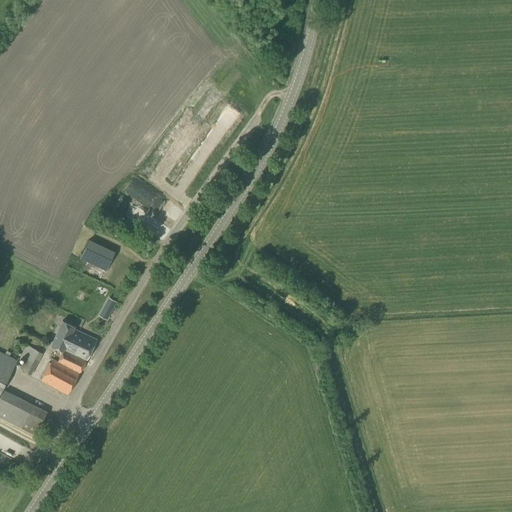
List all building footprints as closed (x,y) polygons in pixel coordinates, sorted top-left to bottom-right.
[(201,146),(216,155),(245,110),(230,100),(201,146)] [(232,148),(230,153),(237,157),(240,152),(232,148)] [(144,189),(139,180),(130,184),(135,193),(144,189)] [(106,271),(115,251),(89,239),(79,259),(106,271)] [(78,285),(93,294),(98,285),(83,276),(78,285)] [(109,298),(105,304),(113,308),(116,302),(109,298)] [(58,349),(63,351),(58,362),(53,359),(41,380),(68,394),(87,360),(96,339),(73,329),(74,326),(62,321),(51,345),(58,349)] [(26,345),(20,356),(25,359),(20,369),(31,375),(42,353),(26,345)] [(0,350),(0,392),(16,361),(4,354),(6,351),(1,348),(0,350)] [(18,385),(16,390),(29,395),(31,391),(18,385)] [(0,417),(34,435),(46,412),(4,390),(0,398),(0,417)] [(0,447),(13,450),(15,440),(4,438),(4,439),(0,438),(0,447)]
